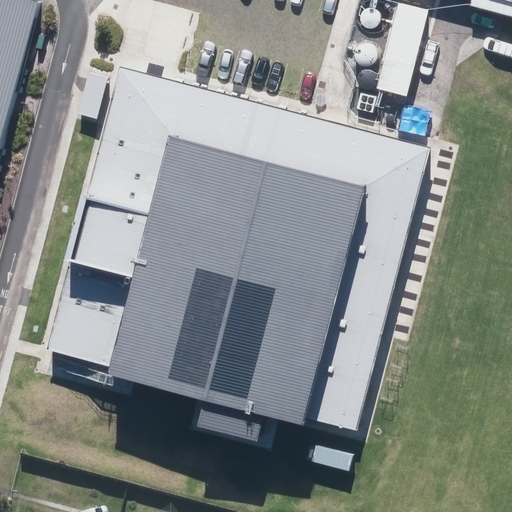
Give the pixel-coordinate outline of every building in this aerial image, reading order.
[(0,0),(0,172),(42,3),(33,1),(32,0),(0,0)] [(505,11),(511,13),(511,0),(478,0),(478,4),(505,11)] [(380,89),(413,96),(425,45),(428,46),(437,9),(401,1),(380,89)] [(380,9),(376,6),(372,6),(368,6),(364,8),(362,11),(360,15),(360,19),(361,22),(363,26),(366,28),(369,29),(373,30),(377,29),(380,26),(382,23),(384,20),(384,15),(382,12),(380,9)] [(379,43),(375,41),(371,41),(367,41),(364,43),(361,46),(360,50),(359,54),(360,57),(362,61),(365,63),(369,64),(373,64),(376,63),(379,61),(382,58),(383,54),(383,50),(382,47),(379,43)] [(314,411),(360,423),(434,142),(126,61),(52,342),(117,359),(116,364),(312,415),(314,411)] [(373,88),(376,87),(379,85),(380,82),(381,79),(381,76),(380,73),(378,70),(375,69),(372,68),(369,68),(366,70),(363,72),(362,75),(361,78),(362,82),(364,84),(366,87),(370,88),(373,88)]
